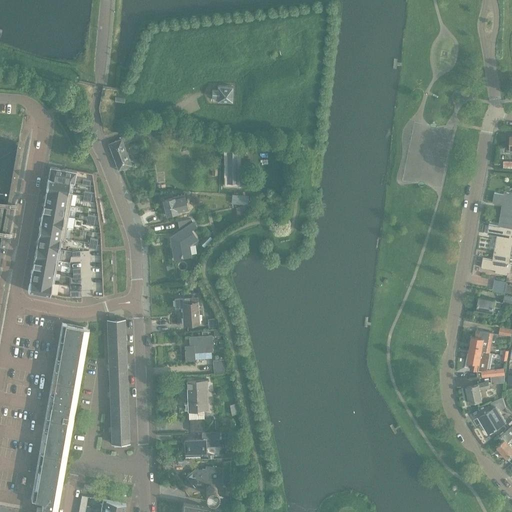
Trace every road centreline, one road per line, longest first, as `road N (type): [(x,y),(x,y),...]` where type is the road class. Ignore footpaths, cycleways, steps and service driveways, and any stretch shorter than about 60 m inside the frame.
road 1 (residential): [(511,490),(449,412),(444,368),(491,116)]
road 2 (residential): [(0,97),(25,102),(44,121),(11,303),(79,313),(134,301)]
road 3 (residential): [(134,301),(130,228),(92,122),(106,0)]
road 4 (residential): [(145,511),(134,301)]
